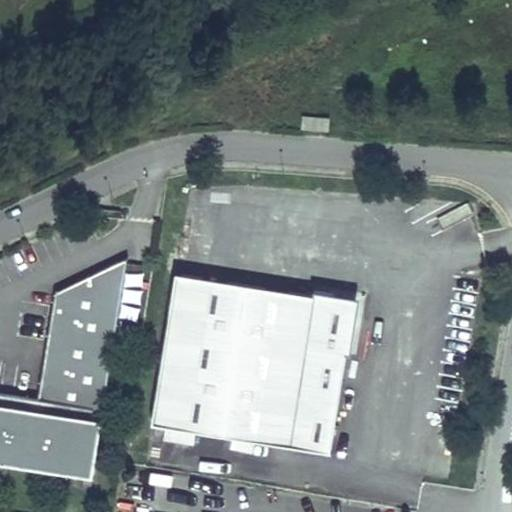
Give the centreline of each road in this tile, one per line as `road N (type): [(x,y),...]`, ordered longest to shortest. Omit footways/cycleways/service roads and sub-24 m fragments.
road 1 (unclassified): [(511,159),(228,138),(123,162),(0,223)]
road 2 (unknown): [(175,146),(172,208),(153,231),(0,303)]
